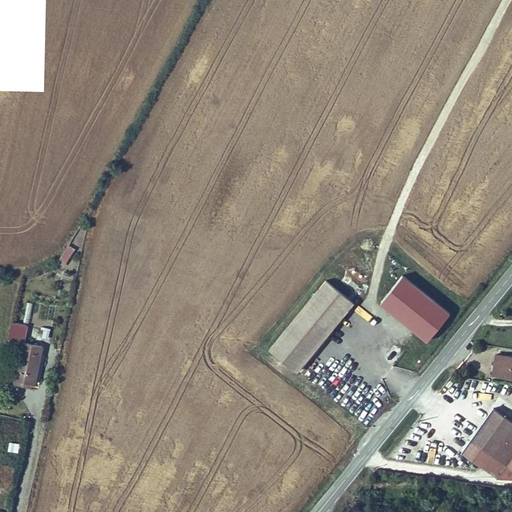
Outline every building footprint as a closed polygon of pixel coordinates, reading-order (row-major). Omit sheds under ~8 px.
[(66,265),(77,246),(71,243),(60,261),(66,265)] [(403,272),(381,300),(428,338),(451,311),(403,272)] [(350,301),(324,279),(267,348),(294,370),(350,301)] [(29,322),(13,319),(9,336),(24,339),(15,381),(35,385),(43,348),(44,343),(25,339),(29,322)] [(500,371),(503,352),(492,350),(489,369),(500,371)] [(511,372),(511,353),(503,352),(500,371),(511,372)] [(35,390),(35,385),(15,381),(14,386),(35,390)] [(511,417),(491,404),(484,414),(461,449),(495,473),(496,471),(511,471),(511,417)] [(8,449),(18,451),(19,442),(9,441),(8,449)]
